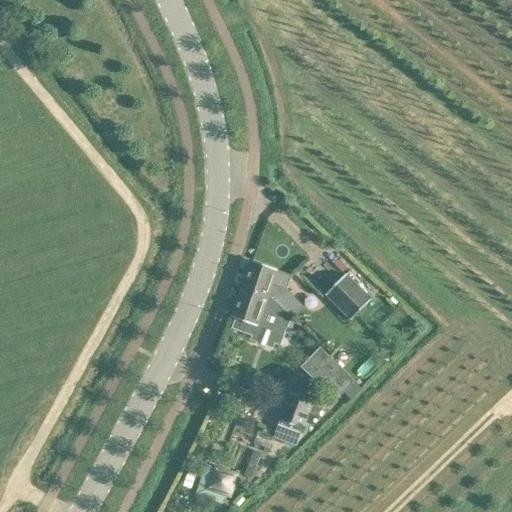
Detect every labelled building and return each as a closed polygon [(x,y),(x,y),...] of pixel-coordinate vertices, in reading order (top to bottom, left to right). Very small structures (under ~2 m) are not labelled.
[(278,270),(253,260),(243,289),(276,303),(291,318),(296,314),(304,307),(288,289),(293,276),(278,270)] [(350,320),(371,299),(346,275),(326,296),(350,320)] [(291,318),(276,303),(243,289),(242,289),(233,316),(235,316),(237,317),(234,327),(254,334),(252,339),(275,347),(276,342),(282,344),(289,325),(291,318)] [(329,355),(318,368),(344,391),(354,381),(329,355)] [(278,419),(302,428),(306,421),(317,424),(323,405),(313,403),(289,393),(278,419)] [(273,437),(257,431),(253,443),(269,448),(273,437)] [(201,455),(204,448),(198,445),(194,452),(201,455)] [(205,490),(213,466),(205,464),(195,494),(222,503),(224,496),(205,490)] [(239,473),(214,464),(213,466),(205,490),(224,496),(231,498),(239,473)] [(195,474),(188,471),(183,485),(190,488),(195,474)]
